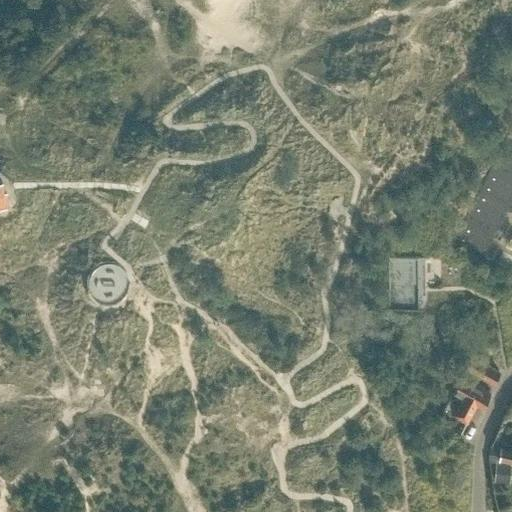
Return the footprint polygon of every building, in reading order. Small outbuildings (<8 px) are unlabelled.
[(511,142),(506,139),(493,166),(511,174),(511,142)] [(511,174),(493,166),(480,192),(507,205),(511,194),(511,174)] [(496,227),(507,205),(480,192),(467,218),(502,235),(504,231),(496,227)] [(500,239),(502,235),(467,218),(455,243),(482,256),(492,235),(500,239)] [(414,260),(386,261),(388,311),(416,310),(414,260)] [(499,371),(471,356),(441,415),(454,421),(456,416),(467,422),(476,404),(480,406),(489,391),(477,384),(480,377),(493,383),(499,371)] [(459,438),(441,442),(444,454),(461,450),(459,438)] [(511,462),(511,447),(491,444),(488,461),(501,463),(502,460),(511,462)] [(511,465),(496,463),(493,479),(508,482),(511,465)]
